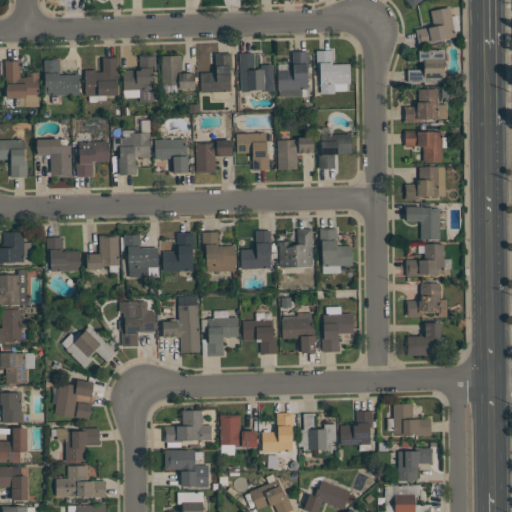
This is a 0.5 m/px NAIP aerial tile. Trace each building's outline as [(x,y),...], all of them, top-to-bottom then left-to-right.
[(411,8),(405,0),(420,0),(414,5),(415,5),(411,8)] [(430,10),(449,7),(454,37),(434,40),(434,42),(418,45),(415,29),(433,26),(430,10)] [(407,81),(407,69),(423,69),(423,61),(418,61),(418,49),(444,49),(444,62),(443,62),(443,82),(423,82),(423,81),(407,81)] [(331,50),(331,64),(349,64),(350,83),(346,83),(347,90),(334,90),(334,93),(320,93),(319,67),(316,67),(316,50),(331,50)] [(308,51),(308,67),(307,67),(307,79),(306,79),(307,96),(278,96),(278,90),(277,90),(277,70),(277,63),(287,63),(287,69),(292,69),(291,51),(308,51)] [(231,52),(231,70),(230,70),(230,91),(200,91),(200,72),(214,72),(214,53),(231,52)] [(272,64),(273,90),(261,91),(261,89),(248,90),(248,91),(240,91),(239,53),(253,52),(253,68),(261,68),(261,64),(272,64)] [(154,55),(155,71),(152,72),(153,101),(139,101),(139,97),(123,97),(122,70),(139,70),(139,55),(154,55)] [(161,85),(160,56),(180,55),(181,72),(182,72),(182,73),(191,72),(190,72),(193,71),(194,88),(178,88),(178,85),(161,85)] [(117,56),(117,95),(105,95),(105,100),(97,100),(96,101),(89,102),(88,100),(88,95),(84,96),(84,69),(95,69),(95,71),(102,71),(102,56),(117,56)] [(6,98),(6,83),(5,84),(4,59),(19,59),(20,77),(26,77),(26,71),(38,71),(38,79),(38,106),(16,106),(16,97),(6,98)] [(44,94),(44,59),(59,59),(59,74),(78,74),(79,94),(47,95),(47,94),(44,94)] [(447,118),(420,119),(420,122),(403,122),(403,106),(416,106),(416,102),(418,102),(418,88),(437,88),(437,104),(446,104),(447,118)] [(442,131),(442,137),(446,137),(446,147),(442,147),(442,161),(423,161),(422,146),(404,146),(404,130),(420,130),(420,131),(442,131)] [(149,156),(134,156),(134,174),(118,174),(118,150),(112,150),(112,137),(130,136),(130,133),(149,132),(149,156)] [(265,132),(265,141),(266,141),(266,153),(268,153),(268,170),(252,170),(252,152),(236,153),(236,133),(265,132)] [(318,169),(318,152),(320,152),(320,133),(350,133),(350,154),(334,154),(334,168),(318,169)] [(276,140),(297,139),(297,137),(313,137),(313,153),(310,153),(310,152),(307,152),(307,153),(304,153),(304,152),(301,152),(301,153),(296,153),(297,169),(277,169),(277,166),(276,140)] [(60,145),(70,145),(71,177),(50,177),(50,155),(36,155),(36,146),(36,139),(60,138),(60,145)] [(154,159),(154,139),(161,139),(161,138),(165,138),(165,139),(186,139),(186,156),(187,156),(187,172),(173,172),(172,158),(154,159)] [(0,139),(23,139),(24,160),(26,160),(26,176),(10,177),(10,159),(0,159),(0,139)] [(195,172),(195,142),(215,142),(215,140),(231,140),(231,156),(214,156),(214,172),(195,172)] [(78,141),(108,141),(108,154),(110,154),(110,159),(108,159),(109,161),(92,161),(92,176),(76,176),(76,159),(79,159),(78,141)] [(444,166),(444,196),(421,196),(421,199),(404,200),(404,184),(416,183),(416,180),(418,179),(418,166),(444,166)] [(420,239),(420,221),(405,221),(405,206),(422,206),(422,207),(430,207),(430,208),(439,208),(439,239),(420,239)] [(321,266),(321,244),(319,244),(319,228),(335,227),(336,246),(351,245),(352,265),(321,266)] [(279,267),(278,242),(280,242),(280,241),(289,241),(289,243),(296,242),(296,229),(311,228),(311,266),(279,267)] [(240,268),(240,249),(255,249),(255,230),(270,230),(270,246),(270,268),(240,268)] [(206,271),(205,248),(202,248),(202,231),(217,231),(217,245),(235,245),(235,271),(206,271)] [(0,264),(0,247),(3,247),(3,232),(23,232),(23,242),(30,242),(30,257),(23,257),(23,262),(2,262),(2,264),(0,264)] [(192,270),(162,271),(162,251),(177,251),(177,232),(193,232),(193,248),(192,248),(192,270)] [(157,276),(148,276),(148,277),(128,277),(127,250),(124,250),(124,233),(139,233),(140,247),(157,247),(157,276)] [(118,235),(118,265),(118,271),(109,272),(109,265),(101,265),(101,269),(86,269),(86,253),(99,253),(98,235),(118,235)] [(50,271),(50,253),(46,253),(46,237),(61,236),(62,251),(79,250),(80,270),(50,271)] [(405,276),(405,259),(423,259),(423,244),(443,244),(443,273),(422,273),(422,276),(405,276)] [(0,275),(17,275),(17,269),(25,269),(25,274),(26,274),(26,283),(25,283),(25,304),(1,304),(1,306),(0,306),(0,275)] [(439,283),(439,299),(446,299),(446,316),(437,317),(437,312),(422,313),(422,316),(405,316),(405,300),(419,300),(419,283),(439,283)] [(177,295),(198,295),(198,352),(180,352),(180,337),(175,337),(175,336),(171,336),(171,337),(169,337),(169,336),(167,336),(167,337),(162,337),(162,321),(177,321),(177,295)] [(154,331),(137,332),(137,346),(122,346),(121,329),(118,329),(118,320),(123,320),(123,312),(119,312),(119,301),(146,301),(146,311),(153,311),(154,331)] [(321,351),(321,335),(323,335),(322,314),(325,314),(325,306),(340,306),(340,313),(352,313),(353,333),(338,333),(338,351),(321,351)] [(21,339),(12,339),(12,341),(4,341),(4,342),(0,342),(0,328),(1,328),(1,309),(21,309),(21,339)] [(223,355),(202,356),(201,339),(207,339),(207,332),(201,332),(200,319),(207,319),(207,318),(213,317),(213,310),(227,310),(227,317),(237,317),(237,336),(222,337),(223,355)] [(271,312),(272,337),(275,337),(276,353),(260,353),(260,340),(242,340),(242,320),(255,320),(255,312),(263,312),(263,313),(271,312)] [(313,318),(314,352),(300,352),(300,338),(281,338),(281,319),(282,319),(282,316),(296,316),(296,313),(309,312),(309,318),(313,318)] [(440,322),(440,355),(406,355),(406,336),(424,336),(424,324),(425,324),(425,322),(440,322)] [(114,352),(106,361),(95,350),(89,356),(92,359),(84,368),(65,349),(66,348),(61,343),(70,333),(73,336),(78,331),(81,334),(85,329),(89,325),(104,340),(103,341),(114,352)] [(5,383),(5,368),(0,368),(0,351),(1,351),(1,352),(15,352),(15,353),(34,353),(34,368),(25,368),(25,383),(5,383)] [(93,382),(91,397),(76,394),(73,417),(54,414),(58,382),(76,385),(77,379),(93,382)] [(1,405),(0,405),(0,389),(1,389),(1,392),(21,392),(21,422),(1,422),(1,405)] [(90,408),(91,409),(91,410),(91,411),(91,412),(90,413),(89,414),(88,419),(75,417),(77,402),(91,404),(90,408)] [(431,435),(414,435),(414,433),(393,433),(393,431),(386,431),(386,418),(392,418),(392,403),(412,403),(412,419),(431,419),(431,435)] [(201,410),(201,425),(210,425),(210,440),(181,440),(181,442),(180,442),(180,447),(167,447),(167,442),(164,442),(164,426),(181,426),(181,410),(201,410)] [(371,410),(372,427),(369,427),(369,450),(359,451),(359,444),(339,445),(339,425),(356,425),(356,410),(371,410)] [(292,451),(262,451),(261,431),(274,431),(276,429),(276,412),(292,412),(293,428),(291,428),(292,451)] [(303,413),(315,413),(315,428),(323,428),(323,424),(335,423),(335,449),(332,449),(332,455),(314,455),(314,450),(302,450),(302,446),(297,446),(297,429),(303,429),(303,413)] [(239,414),(239,430),(256,431),(256,447),(239,447),(239,445),(234,445),(234,454),(220,454),(220,445),(219,445),(219,419),(219,414),(239,414)] [(26,451),(20,451),(20,462),(0,462),(0,441),(12,441),(12,428),(26,428),(26,451)] [(65,461),(65,440),(56,440),(56,428),(66,428),(66,431),(84,431),(84,428),(98,428),(98,443),(84,443),(84,461),(65,461)] [(397,480),(397,451),(415,451),(415,447),(431,447),(431,463),(417,463),(417,480),(397,480)] [(180,469),(164,469),(164,449),(194,450),(194,465),(207,465),(207,486),(180,486),(180,469)] [(105,497),(89,497),(89,495),(69,495),(69,496),(55,496),(55,478),(67,478),(67,465),(87,465),(87,480),(105,480),(105,497)] [(27,500),(11,500),(11,486),(0,486),(0,466),(18,466),(18,476),(27,476),(27,500)] [(257,509),(249,491),(276,479),(283,495),(285,493),(292,509),(285,511),(276,511),(273,504),(269,506),(268,504),(257,509)] [(308,494),(313,496),(317,488),(318,488),(321,480),(350,491),(343,509),(321,500),(316,511),(310,511),(302,509),(308,494)] [(384,511),(384,485),(393,485),(419,485),(419,497),(415,497),(415,504),(430,504),(430,511),(384,511)] [(166,511),(181,511),(181,503),(177,503),(177,492),(202,491),(203,505),(202,505),(202,511),(166,511)]
